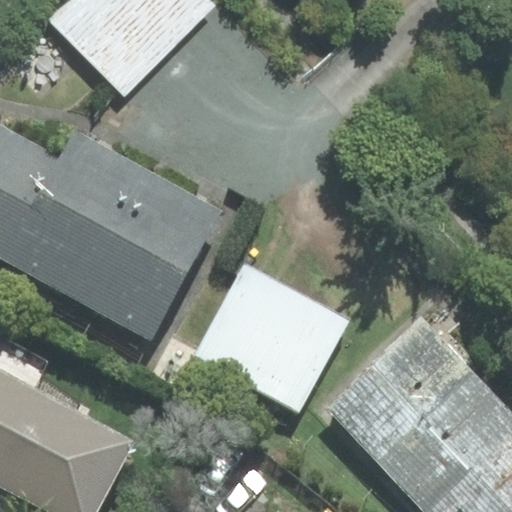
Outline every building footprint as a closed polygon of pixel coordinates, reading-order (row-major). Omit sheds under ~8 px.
[(217,4),(213,0),(67,0),(48,21),(127,97),(217,4)] [(0,132),(0,263),(150,348),(223,216),(78,135),(60,166),(0,132)] [(348,328),(242,271),(191,364),(297,421),(348,328)] [(511,511),(511,419),(420,323),(324,414),(416,511),(511,511)] [(103,511),(135,454),(32,397),(48,368),(0,341),(0,495),(30,511),(103,511)]
